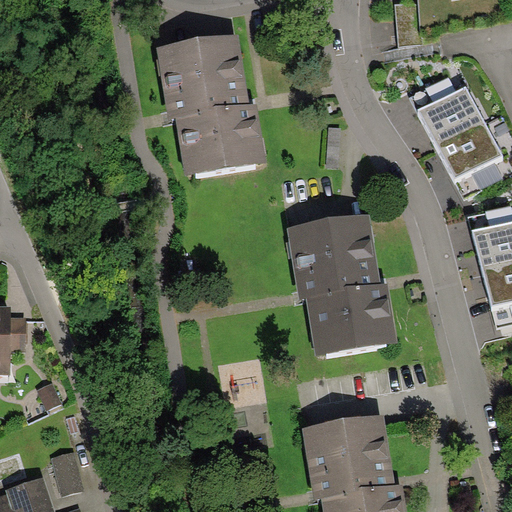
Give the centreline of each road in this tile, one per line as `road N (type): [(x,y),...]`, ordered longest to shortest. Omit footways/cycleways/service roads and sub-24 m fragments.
road 1 (residential): [(509,511),(415,183),(356,88),(346,0)]
road 2 (residential): [(114,511),(29,223)]
